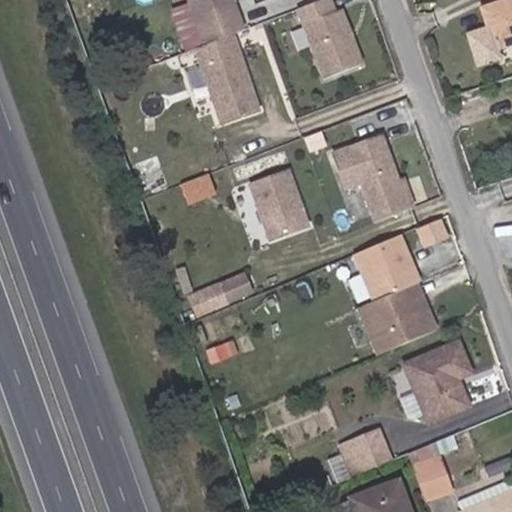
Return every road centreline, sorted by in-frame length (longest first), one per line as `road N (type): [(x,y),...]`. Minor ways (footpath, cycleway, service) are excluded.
road 1 (motorway): [(132,511),(0,142)]
road 2 (residential): [(511,351),(389,0)]
road 3 (motorway): [(0,316),(70,511)]
